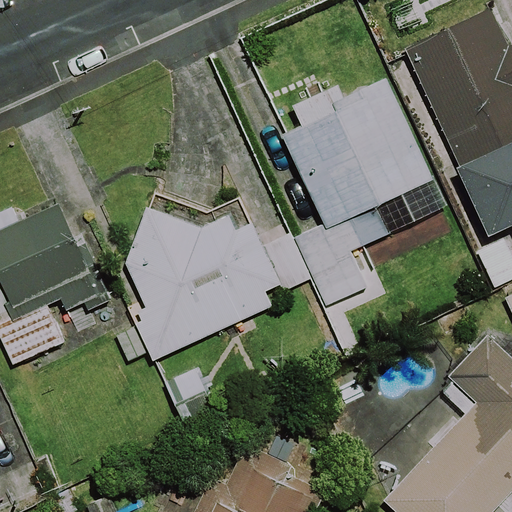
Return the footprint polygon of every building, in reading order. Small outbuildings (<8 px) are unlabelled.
[(511,45),(505,48),(489,11),(403,48),(454,169),(447,172),(474,236),(511,219),(511,45)] [(426,184),(384,89),(338,109),(331,93),(291,111),(297,127),(280,134),(320,225),(292,237),(323,308),(365,290),(349,253),(385,237),(372,207),(426,184)] [(144,315),(130,320),(148,362),(268,312),(261,296),(274,291),(303,278),(284,233),(255,245),(247,226),(234,231),(227,214),(195,228),(143,206),(121,259),(144,315)] [(0,345),(11,369),(67,342),(54,316),(94,297),(52,209),(0,233),(0,345)] [(511,253),(503,235),(469,252),(489,295),(511,283),(511,253)] [(511,292),(501,297),(511,321),(511,292)] [(490,511),(511,489),(511,367),(480,338),(432,389),(460,415),(379,501),(390,511),(490,511)] [(315,511),(324,496),(244,456),(226,491),(210,482),(194,511),(315,511)] [(126,511),(114,487),(86,501),(91,511),(126,511)]
